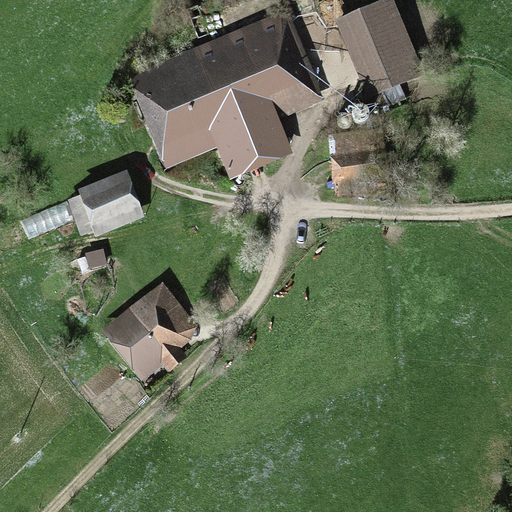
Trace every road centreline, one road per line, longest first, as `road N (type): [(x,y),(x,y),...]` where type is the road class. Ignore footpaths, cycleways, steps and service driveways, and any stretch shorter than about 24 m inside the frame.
road 1 (track): [(48,511),(227,336),(269,275),(287,211)]
road 2 (track): [(511,211),(287,211)]
